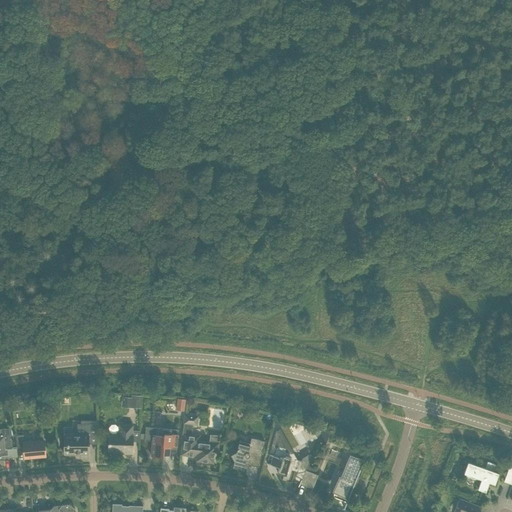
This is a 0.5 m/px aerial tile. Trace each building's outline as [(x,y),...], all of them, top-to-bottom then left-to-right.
[(131,395),(130,407),(139,408),(139,396),(131,395)] [(185,399),(176,398),(175,410),(183,411),(185,399)] [(183,434),(183,439),(181,455),(196,457),(196,461),(213,463),(214,452),(217,452),(218,443),(199,441),(200,435),(192,434),(193,424),(196,425),(198,416),(185,414),(182,434),(183,434)] [(97,444),(97,434),(97,424),(77,424),(77,434),(63,434),(63,454),(74,454),(74,452),(81,452),(81,454),(89,454),(89,438),(97,438),(97,444)] [(119,425),(119,435),(109,435),(108,453),(119,454),(119,451),(132,451),(133,435),(132,435),(132,425),(119,425)] [(147,427),(146,440),(152,440),(151,446),(151,456),(162,457),(162,454),(169,455),(170,449),(170,446),(177,446),(177,436),(178,430),(164,428),(147,427)] [(0,453),(1,455),(7,455),(7,449),(5,449),(4,448),(13,448),(12,438),(11,428),(0,429),(0,453)] [(298,487),(300,483),(305,470),(311,456),(308,455),(302,458),(301,460),(295,458),(292,453),(291,453),(291,454),(285,452),(286,448),(275,431),(270,452),(274,453),(273,456),(269,455),(273,456),(271,464),(267,463),(267,464),(279,467),(277,473),(282,474),(280,479),(290,482),(291,477),(301,480),(298,487)] [(45,456),(44,446),(43,441),(24,442),(23,435),(15,435),(16,437),(16,447),(24,447),(25,458),(45,456)] [(245,464),(258,467),(264,441),(251,438),(250,443),(239,440),(236,451),(230,455),(234,461),(232,467),(244,470),(245,464)] [(364,460),(362,459),(350,454),(343,471),(339,469),(335,477),(340,479),(332,496),(346,502),(364,460)] [(474,478),(478,479),(481,480),(478,489),(485,492),(489,482),(494,484),(498,473),(492,471),(495,464),(487,462),(485,468),(468,462),(464,473),(467,475),(470,477),(474,478)] [(317,475),(305,470),(300,483),(312,488),(317,475)] [(459,498),(454,511),(455,511),(479,511),(481,507),(459,498)]
